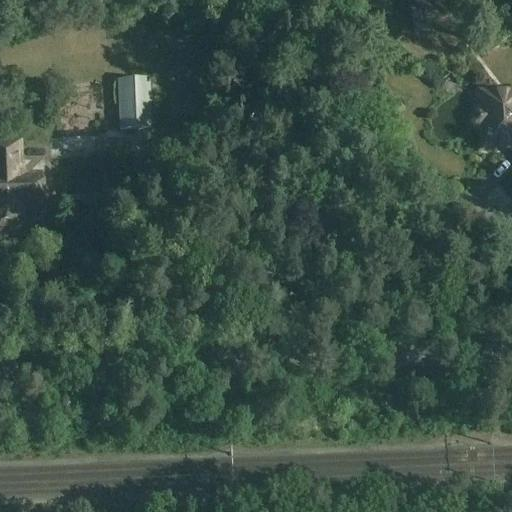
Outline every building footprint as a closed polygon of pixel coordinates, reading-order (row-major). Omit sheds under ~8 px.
[(447,0),(408,0),(413,34),(451,29),(447,0)] [(116,82),(119,132),(152,130),(149,81),(116,82)] [(508,153),(511,156),(511,89),(475,92),(476,109),(473,111),(470,114),(469,118),(468,123),(470,127),(473,130),(477,132),(479,153),(508,153)] [(390,106),(383,119),(394,125),(401,112),(390,106)] [(22,211),(44,211),(43,177),(27,177),(27,172),(22,172),(21,144),(0,144),(0,226),(16,227),(23,220),(22,211)]
